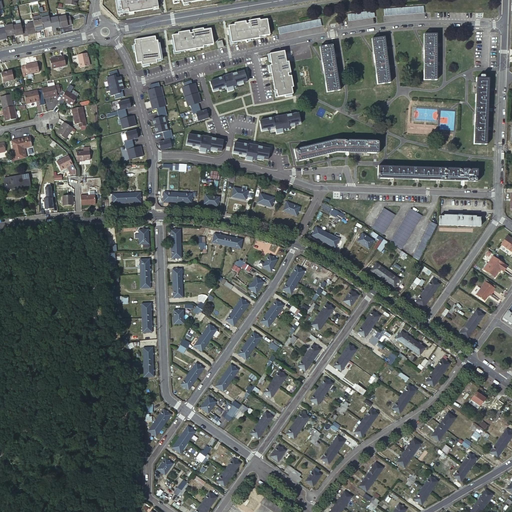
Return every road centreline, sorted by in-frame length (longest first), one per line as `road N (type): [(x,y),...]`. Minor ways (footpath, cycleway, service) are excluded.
road 1 (residential): [(504,23),(380,26),(254,50)]
road 2 (residential): [(310,511),(349,461),(432,405),(469,358)]
road 3 (residential): [(255,459),(374,291)]
road 4 (residential): [(160,214),(165,385),(186,410)]
road 5 (residential): [(296,243),(186,410)]
road 6 (residential): [(322,188),(499,194)]
road 7 (residential): [(114,30),(283,0)]
road 8 (residential): [(504,23),(499,194)]
road 9 (tertiary): [(160,214),(223,220),(296,243)]
road 10 (residential): [(498,217),(423,326)]
